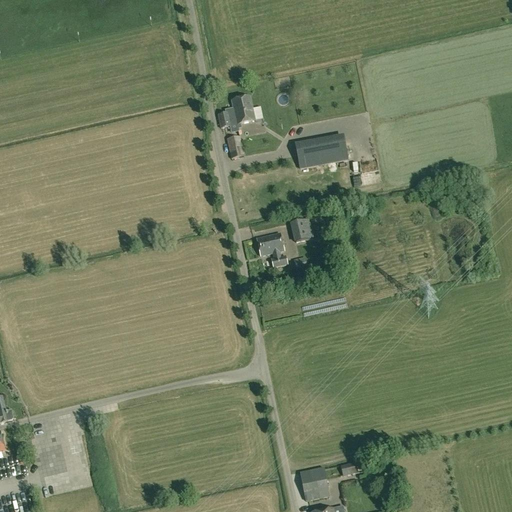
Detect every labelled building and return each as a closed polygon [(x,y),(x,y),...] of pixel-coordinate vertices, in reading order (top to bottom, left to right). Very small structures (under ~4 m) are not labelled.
[(226,114),(218,116),(221,129),(237,125),(255,121),(250,98),(232,102),(233,109),(225,110),(226,114)] [(298,167),(346,160),(344,144),(340,144),(338,133),(294,139),(298,167)] [(227,141),(231,160),(244,157),(240,138),(227,141)] [(375,160),(360,160),(360,170),(374,171),(375,160)] [(314,240),(312,234),(293,238),(295,244),(314,240)] [(273,269),(288,266),(286,257),(281,258),(280,253),(284,252),(280,235),(257,241),(261,257),(272,255),(273,260),(271,260),(273,269)] [(307,265),(305,257),(293,260),(295,268),(307,265)] [(11,411),(6,412),(2,397),(0,397),(0,423),(8,421),(8,422),(12,421),(13,419),(11,411)] [(75,484),(94,479),(84,439),(73,442),(75,446),(68,448),(66,439),(53,443),(54,446),(60,468),(70,465),(75,484)] [(308,444),(295,446),(296,454),(309,452),(308,444)] [(356,464),(340,467),(343,478),(358,474),(356,464)] [(330,497),(324,469),(300,473),(306,502),(330,497)]
